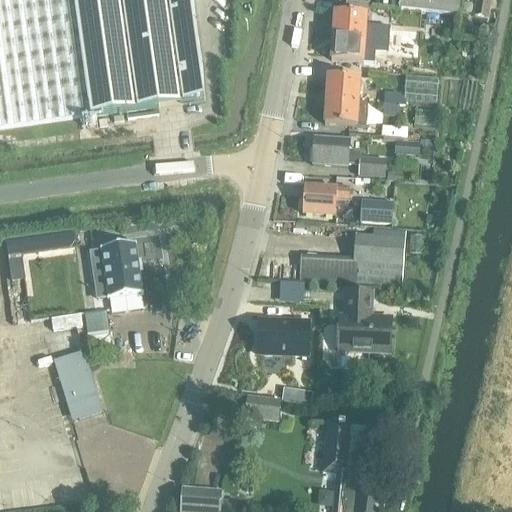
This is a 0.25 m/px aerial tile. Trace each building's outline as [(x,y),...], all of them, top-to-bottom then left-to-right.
[(74,0),(0,0),(0,130),(91,117),(74,0)] [(74,0),(91,117),(204,102),(190,0),(74,0)] [(458,16),(459,0),(399,0),(398,10),(458,16)] [(464,0),(477,2),(474,17),(487,19),(490,0),(464,0)] [(345,13),(334,12),(332,37),(404,43),(405,31),(390,30),(390,28),(365,26),(366,15),(369,15),(370,4),(346,2),(345,13)] [(403,54),(404,43),(332,37),(331,61),(363,64),(363,53),(388,55),(388,53),(403,54)] [(407,75),(406,99),(438,100),(439,76),(407,75)] [(327,77),(326,101),(358,103),(359,79),(327,77)] [(384,95),(384,105),(399,107),(400,96),(384,95)] [(326,101),(324,126),(356,128),(364,128),(366,104),(358,103),(326,101)] [(398,118),(399,107),(384,105),(383,117),(398,118)] [(435,128),(436,113),(415,112),(414,126),(435,128)] [(382,128),(381,138),(407,140),(408,129),(382,128)] [(312,165),(347,168),(348,141),(313,139),(312,165)] [(358,177),(384,179),(385,162),(360,160),(358,177)] [(335,200),(347,201),(348,188),(334,187),(334,190),(304,188),(302,215),(334,217),(335,200)] [(360,222),(391,224),(392,204),(361,202),(360,222)] [(75,234),(6,243),(8,259),(77,249),(75,234)] [(401,286),(404,241),(354,238),(351,283),(401,286)] [(135,246),(102,251),(102,252),(109,300),(143,295),(135,246)] [(25,281),(22,260),(8,262),(11,283),(25,281)] [(340,317),(338,354),(390,356),(391,319),(371,318),(372,295),(345,294),(344,318),(340,317)] [(110,329),(108,309),(87,311),(89,331),(110,329)] [(52,319),(54,331),(84,327),(82,315),(52,319)] [(308,359),(309,324),(259,322),(258,357),(308,359)] [(60,362),(78,421),(101,414),(83,355),(60,362)] [(310,407),(312,395),(300,393),(298,405),(310,407)] [(245,420),(278,424),(280,403),(247,400),(245,420)] [(333,511),(378,511),(380,489),(362,487),(364,471),(362,470),(366,427),(327,424),(322,474),(337,475),(333,511)] [(220,511),(221,493),(182,491),(180,511),(220,511)]
